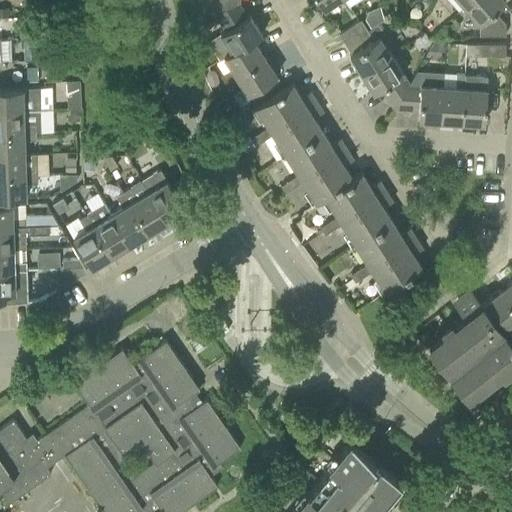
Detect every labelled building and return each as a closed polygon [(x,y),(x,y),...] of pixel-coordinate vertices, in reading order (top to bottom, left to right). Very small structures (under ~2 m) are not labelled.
[(212,0),(212,9),(238,3),(238,0),(212,0)] [(471,0),(465,6),(480,23),(480,35),(506,35),(506,23),(495,10),(505,0),(471,0)] [(245,45),(253,39),(261,34),(249,14),(246,15),(238,3),(212,9),(212,10),(224,29),(220,33),(231,50),(243,43),(245,45)] [(381,4),(364,11),(370,24),(387,17),(381,4)] [(367,28),(360,19),(349,26),(347,27),(339,32),(338,33),(345,42),(367,28)] [(362,73),(391,54),(379,35),(373,39),(367,28),(345,42),(351,53),(350,54),(362,73)] [(37,36),(25,36),(25,58),(37,58),(37,36)] [(220,75),(225,82),(264,56),(253,39),(245,45),(243,43),(231,50),(223,56),(231,68),(220,75)] [(463,55),(505,55),(505,43),(463,43),(463,55)] [(394,108),(409,83),(391,54),(362,73),(374,92),(381,87),(394,108)] [(264,56),(225,82),(229,89),(240,82),(247,94),(276,75),(264,56)] [(440,119),(461,121),(465,73),(457,73),(456,86),(442,85),(440,119)] [(465,73),(461,121),(485,122),(488,75),(465,73)] [(78,106),(81,105),(79,79),(65,79),(67,107),(70,107),(70,106),(78,106)] [(268,127),(271,130),(317,101),(310,90),(301,96),(292,82),(255,105),(268,127)] [(418,118),(440,119),(442,85),(409,83),(394,108),(419,109),(418,118)] [(0,109),(40,109),(40,95),(35,96),(35,87),(0,87),(0,109)] [(285,153),(322,129),(314,116),(323,111),(317,101),(271,130),(273,133),(285,153)] [(71,120),(79,120),(78,106),(70,106),(70,107),(71,120)] [(0,131),(36,131),(41,131),(40,109),(0,109),(0,131)] [(273,133),(271,130),(268,127),(259,132),(264,139),(273,133)] [(298,173),(301,177),(347,148),(340,137),(331,143),(322,129),(285,153),(298,173)] [(0,153),(25,153),(24,139),(36,139),(36,131),(0,131),(0,153)] [(263,140),(264,139),(259,132),(251,138),(255,145),(263,140)] [(316,201),(325,196),(352,176),(344,164),(353,158),(347,148),(301,177),(303,181),(316,201)] [(0,175),(38,174),(37,166),(37,153),(25,153),(0,153),(0,175)] [(116,165),(111,155),(101,155),(110,169),(116,165)] [(66,172),(76,172),(76,158),(65,158),(66,172)] [(142,179),(167,221),(185,210),(180,202),(192,195),(184,177),(170,185),(160,168),(153,172),(142,179)] [(338,215),(340,219),(386,189),(379,179),(370,185),(361,171),(352,176),(325,196),(338,215)] [(61,190),(77,180),(77,173),(60,174),(61,190)] [(303,181),(301,177),(298,173),(289,179),(294,186),(303,181)] [(0,197),(26,197),(26,182),(38,182),(38,174),(0,175),(0,197)] [(148,232),(167,221),(142,179),(130,187),(124,190),(148,232)] [(283,188),(285,192),(294,186),(289,179),(281,185),(283,188)] [(355,242),(392,219),(384,205),(393,200),(386,189),(340,219),(342,222),(355,242)] [(148,232),(124,190),(114,196),(120,207),(110,212),(129,243),(148,232)] [(0,225),(53,224),(57,223),(56,221),(52,213),(25,213),(24,203),(12,202),(0,202),(0,225)] [(110,255),(129,243),(110,212),(104,202),(92,209),(86,213),(110,255)] [(92,266),(110,255),(86,213),(79,217),(85,228),(73,235),(92,266)] [(342,222),(340,219),(338,215),(329,221),(333,228),(342,222)] [(368,262),(370,266),(416,236),(410,226),(401,232),(392,219),(355,242),(368,262)] [(333,228),(329,221),(320,226),(325,234),(333,228)] [(0,246),(25,246),(25,233),(25,232),(53,231),(53,224),(0,225),(0,246)] [(416,236),(370,266),(372,270),(386,290),(423,267),(414,253),(423,247),(416,236)] [(0,268),(26,267),(26,260),(25,246),(0,246),(0,268)] [(86,266),(81,258),(62,258),(62,266),(86,266)] [(372,270),(370,266),(368,262),(359,268),(364,275),(372,270)] [(56,266),(56,289),(88,270),(86,266),(62,266),(56,266)] [(0,302),(27,300),(26,278),(26,267),(0,268),(0,302)] [(364,275),(359,268),(350,274),(355,281),(364,275)] [(511,279),(499,289),(511,305),(511,279)] [(511,342),(481,303),(469,288),(457,297),(469,313),(428,345),(468,397),(511,362),(511,342)] [(511,342),(511,305),(499,289),(481,303),(511,342)] [(177,511),(193,501),(217,484),(210,474),(223,466),(219,461),(240,446),(207,397),(193,407),(186,396),(199,387),(166,338),(138,358),(139,360),(134,364),(122,347),(73,380),(88,402),(30,443),(13,417),(0,426),(0,500),(3,504),(50,472),(46,465),(64,452),(105,511),(177,511)] [(375,511),(401,481),(351,439),(290,511),(375,511)]
